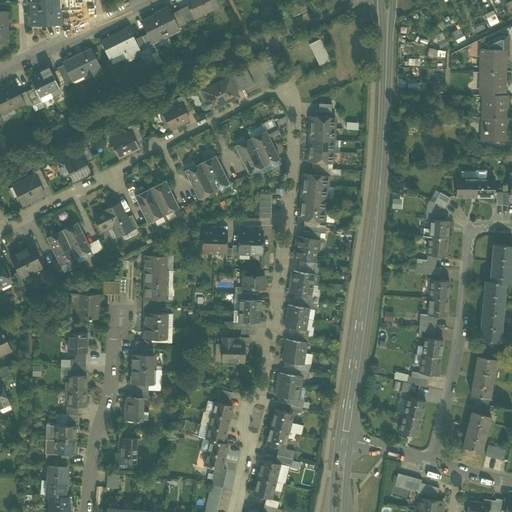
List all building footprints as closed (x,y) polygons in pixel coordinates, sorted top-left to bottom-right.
[(53,11),(60,10),(59,0),(30,0),(31,25),(47,25),(47,22),(53,22),(53,11)] [(59,0),(60,10),(67,10),(67,11),(90,10),(89,0),(59,0)] [(184,0),(188,5),(194,18),(219,6),(215,0),(184,0)] [(289,7),(293,16),(306,10),(302,1),(289,7)] [(188,5),(180,9),(186,24),(195,20),(194,18),(188,5)] [(148,34),(151,41),(178,28),(177,28),(170,14),(168,8),(142,21),(148,34)] [(177,28),(186,24),(180,9),(170,14),(177,28)] [(484,14),(489,26),(499,22),(493,9),(484,14)] [(475,32),(485,27),(482,21),(472,26),(475,32)] [(123,51),(128,61),(141,55),(134,40),(128,28),(101,41),(109,58),(123,51)] [(148,34),(142,36),(151,54),(157,51),(156,49),(155,49),(151,41),(148,34)] [(142,59),(151,54),(142,36),(134,40),(141,55),(142,59)] [(486,43),(486,49),(486,50),(505,50),(505,51),(508,51),(508,37),(499,37),(486,43)] [(309,45),(312,50),(322,45),(320,39),(309,45)] [(312,50),(314,55),(325,50),(322,45),(312,50)] [(64,65),(71,81),(84,75),(82,71),(89,67),(93,76),(103,72),(91,48),(74,57),(74,58),(63,64),(64,65)] [(505,73),(505,51),(505,50),(486,50),(486,49),(481,49),(480,72),(483,72),(505,73)] [(314,55),(317,60),(327,55),(325,50),(314,55)] [(330,60),(327,55),(317,60),(319,66),(330,60)] [(260,62),(262,67),(275,61),(272,56),(260,62)] [(262,67),(265,73),(277,66),(275,61),(262,67)] [(57,68),(65,84),(71,81),(64,65),(57,68)] [(265,73),(267,78),(280,72),(277,66),(265,73)] [(233,75),(236,80),(249,74),(246,69),(233,75)] [(37,93),(39,97),(45,94),(44,92),(58,85),(50,70),(42,74),(41,71),(34,74),(35,77),(30,79),(32,84),(37,93)] [(283,77),(280,72),(267,78),(270,83),(283,77)] [(480,95),(482,95),(503,95),(503,86),(504,86),(505,73),(483,72),(482,81),(480,81),(480,95)] [(234,89),(239,87),(239,85),(236,80),(233,75),(233,74),(227,77),(228,79),(228,78),(234,89)] [(236,80),(239,85),(251,79),(249,74),(236,80)] [(207,109),(211,107),(212,109),(237,96),(234,89),(228,78),(228,79),(205,90),(203,86),(197,89),(204,102),(204,103),(203,105),(204,108),(206,109),(207,109)] [(254,85),(251,79),(239,85),(239,87),(241,91),(254,85)] [(0,90),(0,113),(0,114),(21,104),(24,103),(20,94),(15,84),(0,90)] [(53,96),(61,92),(58,85),(44,92),(45,94),(39,97),(41,101),(42,102),(42,101),(53,96)] [(32,88),(25,91),(32,106),(40,102),(36,94),(33,88),(32,88)] [(24,110),(32,106),(25,91),(20,94),(24,103),(21,104),(24,110)] [(485,110),(484,117),(506,118),(507,106),(506,106),(506,95),(503,95),(482,95),(482,110),(485,110)] [(181,104),(186,113),(191,111),(184,98),(179,101),(180,104),(181,104)] [(32,106),(35,111),(44,106),(42,101),(42,102),(41,101),(40,102),(32,106)] [(163,112),(171,129),(189,120),(186,113),(181,104),(180,104),(163,112)] [(311,116),(310,127),(334,128),(335,117),(330,117),(318,116),(311,116)] [(506,130),(506,118),(484,117),(482,117),(482,131),(485,131),(484,140),(505,140),(505,130),(506,130)] [(262,124),(266,131),(276,126),(273,119),(262,124)] [(130,131),(136,143),(143,139),(135,123),(127,127),(129,131),(130,131)] [(266,131),(269,137),(279,132),(276,126),(271,129),(266,131)] [(311,138),(311,139),(333,140),(334,128),(310,127),(310,134),(311,136),(312,136),(312,138),(311,138)] [(116,151),(119,157),(138,148),(136,143),(130,131),(129,131),(116,138),(118,141),(112,143),(111,144),(110,147),(112,151),(114,152),(116,151)] [(235,146),(248,173),(279,158),(269,137),(266,131),(235,146)] [(333,152),(333,140),(311,139),(311,142),(309,143),(309,151),(333,152)] [(82,156),(86,163),(94,159),(87,146),(79,150),(82,156)] [(332,163),(333,152),(309,151),(308,161),(316,162),(328,163),(332,163)] [(65,164),(65,165),(70,174),(73,181),(90,172),(86,163),(82,156),(71,161),(65,164)] [(198,198),(219,187),(228,183),(229,183),(215,156),(185,171),(198,198)] [(63,177),(70,174),(65,165),(62,166),(59,168),(63,177)] [(330,169),(328,169),(318,168),(318,175),(328,176),(330,176),(330,175),(330,169)] [(35,175),(41,188),(42,188),(48,185),(40,169),(33,172),(34,175),(35,175)] [(475,171),(475,177),(486,177),(486,169),(475,169),(475,171)] [(304,173),(303,184),(327,187),(328,176),(318,175),(304,173)] [(16,187),(24,204),(44,194),(42,189),(41,188),(35,175),(34,175),(29,178),(30,180),(16,187)] [(456,197),(475,197),(475,177),(461,177),(456,177),(456,197)] [(486,177),(475,177),(475,197),(494,198),(494,193),(495,178),(486,177)] [(137,201),(148,222),(154,219),(163,215),(178,207),(165,181),(146,190),(135,195),(137,201)] [(231,187),(228,183),(219,187),(221,192),(231,187)] [(326,198),(327,187),(303,184),(302,196),(326,198)] [(135,195),(146,190),(144,185),(129,193),(134,202),(137,201),(135,195)] [(327,187),(326,198),(333,199),(334,187),(327,187)] [(434,203),(441,192),(436,189),(429,200),(430,201),(434,203)] [(441,192),(434,203),(440,207),(444,209),(451,198),(441,192)] [(325,210),(326,198),(302,196),(301,208),(325,210)] [(401,199),(392,199),(392,209),(401,209),(401,199)] [(439,220),(440,207),(434,203),(430,201),(428,204),(427,219),(430,219),(439,220)] [(118,235),(118,236),(121,235),(132,229),(126,217),(119,202),(118,203),(119,206),(113,209),(112,206),(104,209),(104,210),(93,216),(101,231),(108,227),(112,225),(115,224),(120,234),(118,235)] [(324,221),(325,210),(301,208),(300,219),(307,220),(319,221),(324,221)] [(325,210),(324,221),(334,222),(335,211),(325,210)] [(126,217),(132,229),(136,227),(138,226),(132,215),(126,217)] [(163,215),(154,219),(158,226),(167,222),(163,215)] [(430,223),(429,227),(429,237),(447,238),(448,221),(439,220),(430,219),(430,223)] [(57,259),(60,265),(70,260),(76,257),(91,250),(88,244),(77,223),(47,238),(57,259)] [(114,238),(117,237),(112,225),(108,227),(114,238)] [(421,236),(429,237),(429,227),(424,226),(422,226),(421,236)] [(137,234),(137,231),(136,227),(132,229),(121,235),(123,238),(126,239),(137,234)] [(202,252),(214,253),(215,231),(203,230),(202,252)] [(227,231),(215,231),(214,253),(226,253),(227,231)] [(319,240),(320,233),(320,232),(307,231),(303,231),(302,237),(319,240)] [(238,253),(250,254),(251,232),(239,232),(238,253)] [(263,232),(251,232),(250,254),(262,254),(262,249),(263,232)] [(297,237),(296,248),(318,251),(323,252),(324,241),(319,240),(302,237),(297,237)] [(445,256),(447,238),(429,237),(427,254),(436,255),(445,256)] [(91,250),(93,254),(103,249),(98,239),(88,244),(91,250)] [(148,253),(158,253),(158,247),(156,242),(147,246),(145,247),(148,253)] [(495,342),(500,343),(505,285),(509,285),(511,257),(511,247),(492,245),(489,283),(484,282),(478,340),(482,341),(495,342)] [(31,246),(21,251),(31,273),(42,267),(31,246)] [(317,252),(318,251),(296,248),(294,259),(300,260),(316,262),(316,261),(315,261),(316,252),(317,252)] [(91,250),(76,257),(79,262),(93,255),(93,254),(91,250)] [(21,278),(31,273),(21,251),(10,256),(17,270),(21,278)] [(118,255),(112,252),(109,259),(115,262),(118,255)] [(145,255),(145,270),(166,270),(166,255),(145,255)] [(52,262),(57,272),(63,270),(60,265),(57,259),(52,262)] [(417,266),(423,266),(426,266),(435,267),(435,261),(427,260),(418,259),(417,266)] [(74,267),(70,260),(60,265),(63,270),(64,272),(74,267)] [(120,269),(128,269),(129,260),(120,260),(120,269)] [(300,260),(299,266),(316,268),(317,262),(316,262),(300,260)] [(0,287),(10,282),(0,262),(0,287)] [(318,269),(316,268),(299,266),(298,271),(315,274),(317,274),(318,269)] [(11,272),(16,283),(22,280),(21,278),(17,270),(11,272)] [(145,270),(145,284),(165,285),(166,270),(145,270)] [(291,282),(311,285),(313,275),(315,275),(315,274),(298,271),(293,271),(291,282)] [(317,274),(315,274),(315,275),(313,275),(311,285),(317,286),(318,286),(320,275),(317,274)] [(253,288),(264,288),(265,276),(243,275),(242,287),(242,288),(253,288)] [(430,279),(429,297),(447,298),(449,281),(430,279)] [(119,294),(119,292),(120,282),(114,282),(103,281),(103,294),(119,294)] [(294,294),(311,296),(311,295),(310,295),(311,285),(291,282),(289,293),(294,294)] [(165,299),(165,285),(145,284),(144,298),(144,299),(160,299),(165,299)] [(317,286),(311,285),(310,295),(311,295),(311,296),(314,297),(313,302),(313,303),(317,303),(318,293),(316,293),(317,286)] [(69,318),(77,319),(78,294),(71,293),(70,316),(69,318)] [(78,293),(78,294),(77,319),(91,319),(91,318),(98,319),(98,294),(78,293)] [(294,294),(293,299),(311,302),(313,302),(314,297),(311,296),(294,294)] [(446,316),(447,298),(429,297),(427,314),(436,315),(446,316)] [(143,298),(143,306),(160,307),(160,299),(144,299),(144,298),(143,298)] [(238,310),(238,311),(259,311),(259,309),(260,309),(260,300),(257,300),(238,299),(238,300),(240,300),(240,310),(238,310)] [(310,308),(311,302),(293,299),(293,305),(309,308),(310,308)] [(288,305),(286,316),(308,319),(308,318),(306,318),(308,309),(309,309),(309,308),(293,305),(288,305)] [(259,314),(259,311),(238,311),(240,311),(239,321),(238,321),(238,322),(255,322),(260,322),(260,314),(259,314)] [(145,313),(144,327),(166,327),(166,313),(159,313),(145,312),(145,313)] [(385,312),(384,320),(393,321),(394,312),(385,312)] [(308,320),(308,319),(286,316),(284,327),(289,328),(306,330),(306,329),(305,329),(306,319),(308,320)] [(420,318),(420,326),(435,327),(436,320),(420,318)] [(165,339),(166,327),(144,327),(144,338),(165,339)] [(289,328),(288,333),(302,335),(308,336),(309,331),(306,330),(289,328)] [(0,355),(12,350),(6,337),(5,337),(4,335),(5,335),(4,332),(3,333),(1,330),(0,330),(0,355)] [(85,353),(87,353),(87,345),(85,345),(86,334),(87,334),(87,333),(69,332),(68,352),(76,352),(85,353)] [(222,361),(244,362),(244,344),(232,344),(233,338),(223,337),(222,361)] [(423,346),(422,355),(440,357),(443,340),(434,339),(425,337),(423,346)] [(285,339),(283,350),(305,353),(304,352),(305,343),(307,343),(307,342),(301,341),(287,339),(285,339)] [(481,357),(494,359),(495,342),(482,341),(481,357)] [(305,354),(305,353),(283,350),(282,361),(284,361),(298,363),(304,364),(304,363),(302,363),(304,354),(305,354)] [(304,363),(304,364),(303,370),(309,371),(311,354),(305,353),(305,354),(304,354),(302,363),(304,363)] [(132,354),(132,369),(153,369),(153,355),(148,355),(136,354),(132,354)] [(420,367),(422,355),(416,354),(414,354),(412,366),(420,367)] [(438,375),(440,357),(422,355),(420,367),(420,372),(428,373),(438,375)] [(489,398),(490,398),(496,359),(494,359),(481,357),(477,356),(470,395),(477,396),(489,398)] [(0,369),(0,379),(10,375),(6,366),(0,369)] [(85,375),(85,367),(73,366),(73,374),(85,375)] [(148,384),(152,384),(153,369),(132,369),(131,383),(136,384),(148,384)] [(161,369),(153,369),(152,384),(159,384),(161,383),(161,369)] [(395,371),(393,379),(406,382),(408,375),(395,371)] [(427,380),(428,373),(420,372),(411,371),(411,376),(427,380)] [(279,373),(278,384),(299,387),(300,386),(298,386),(299,377),(301,377),(301,376),(296,375),(282,373),(279,373)] [(66,381),(65,390),(86,391),(87,375),(85,375),(73,374),(69,374),(69,381),(66,381)] [(408,383),(427,387),(429,381),(427,380),(411,376),(410,376),(408,383)] [(0,407),(9,403),(0,382),(0,407)] [(403,382),(400,391),(409,393),(411,384),(403,382)] [(299,388),(299,387),(278,384),(276,395),(279,395),(298,398),(298,397),(296,397),(298,387),(299,388)] [(220,389),(219,396),(229,399),(231,392),(220,389)] [(86,406),(86,391),(65,390),(65,399),(68,399),(68,405),(78,406),(86,406)] [(148,399),(148,390),(136,390),(136,398),(142,398),(142,399),(148,399)] [(293,405),(297,406),(298,398),(279,395),(278,401),(293,405)] [(228,404),(229,399),(219,396),(217,402),(228,404)] [(407,400),(403,414),(421,418),(426,401),(408,396),(407,400)] [(474,412),(486,415),(489,398),(477,396),(474,412)] [(134,421),(138,421),(138,420),(139,420),(140,412),(142,412),(142,399),(142,398),(136,398),(127,398),(126,407),(125,407),(125,420),(134,420),(134,421)] [(396,412),(403,414),(407,400),(400,398),(396,412)] [(215,401),(211,414),(229,418),(232,405),(228,404),(217,402),(215,401)] [(66,414),(78,415),(78,406),(68,405),(66,405),(66,414)] [(291,411),(302,414),(304,408),(297,406),(293,405),(291,411)] [(275,408),(270,426),(289,431),(291,423),(290,422),(292,413),(275,408)] [(462,446),(482,451),(491,416),(486,415),(474,412),(472,411),(462,446)] [(66,425),(66,414),(56,414),(56,425),(66,425)] [(66,425),(75,426),(76,423),(78,423),(78,415),(66,414),(66,425)] [(211,414),(208,426),(226,430),(229,418),(211,414)] [(416,436),(421,418),(403,414),(399,431),(416,436)] [(299,425),(291,423),(289,431),(297,433),(299,425)] [(47,425),(47,439),(55,439),(55,425),(49,425),(47,425)] [(55,425),(55,439),(75,439),(75,426),(66,425),(56,425),(55,425)] [(205,438),(210,439),(223,443),(226,430),(208,426),(205,438)] [(287,439),(289,431),(270,426),(266,443),(281,447),(284,448),(286,438),(287,439)] [(136,443),(137,443),(138,432),(124,432),(124,441),(136,442),(136,443)] [(54,453),(55,439),(47,439),(46,453),(54,453)] [(74,453),(75,439),(55,439),(54,453),(56,453),(68,453),(74,453)] [(210,439),(207,452),(225,456),(228,444),(223,443),(210,439)] [(118,462),(136,463),(136,443),(136,442),(124,441),(118,441),(118,442),(119,442),(119,453),(118,453),(118,462)] [(486,456),(503,461),(504,457),(506,450),(488,446),(486,456)] [(281,447),(279,455),(293,459),(295,451),(284,448),(281,447)] [(222,468),(225,456),(207,452),(204,464),(215,467),(222,469),(222,468)] [(56,464),(68,464),(68,453),(56,453),(56,464)] [(291,467),(293,459),(279,455),(277,463),(280,464),(288,466),(291,467)] [(262,459),(258,477),(276,482),(278,474),(277,473),(278,472),(280,464),(277,463),(262,459)] [(288,466),(280,464),(278,472),(286,474),(288,466)] [(48,466),(47,480),(66,482),(67,477),(68,476),(66,476),(67,467),(48,466)] [(215,467),(214,473),(225,476),(226,469),(222,468),(222,469),(215,467)] [(214,473),(212,479),(223,482),(225,476),(214,473)] [(394,484),(418,491),(421,483),(422,480),(397,473),(394,484)] [(274,490),(276,482),(258,477),(253,494),(266,497),(271,499),(271,498),(274,490)] [(212,479),(211,485),(222,488),(223,482),(212,479)] [(66,487),(66,482),(47,480),(46,494),(50,495),(65,496),(65,488),(67,488),(67,487),(66,487)] [(439,488),(421,483),(418,491),(417,495),(430,498),(436,500),(439,488)] [(416,500),(417,495),(418,491),(394,484),(392,493),(416,500)] [(211,485),(210,491),(220,494),(222,488),(211,485)] [(210,491),(208,497),(219,499),(220,494),(210,491)] [(69,496),(65,496),(50,495),(49,509),(68,510),(68,505),(69,496)] [(208,497),(207,503),(218,505),(219,499),(208,497)] [(266,497),(264,505),(276,508),(278,500),(271,498),(271,499),(266,497)] [(419,498),(417,511),(427,511),(441,511),(443,501),(436,500),(430,498),(429,499),(419,498)] [(467,511),(488,511),(489,511),(490,500),(483,499),(482,503),(469,501),(467,511)] [(489,511),(490,511),(499,511),(501,499),(495,499),(495,501),(490,500),(489,511)] [(207,503),(205,508),(216,511),(218,505),(207,503)]
